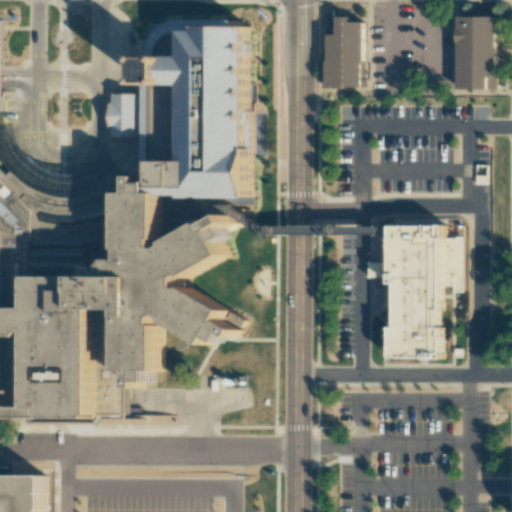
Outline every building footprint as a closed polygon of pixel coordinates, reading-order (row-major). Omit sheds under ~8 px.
[(338,16),(352,16),(352,21),(367,22),(366,87),(328,87),(329,33),(337,33),(338,16)] [(497,16),(460,16),(460,89),(497,89),(497,16)] [(250,29),(230,29),(230,34),(191,34),(191,59),(171,59),(171,80),(191,80),(192,162),(161,162),(161,185),(147,185),(147,176),(137,176),(137,192),(125,192),(126,248),(130,248),(130,259),(117,259),(109,267),(97,267),(92,275),(32,275),(31,307),(9,306),(10,256),(33,256),(33,242),(66,242),(66,229),(62,228),(62,224),(39,223),(39,216),(43,211),(61,215),(61,207),(57,205),(57,196),(48,196),(28,186),(12,171),(8,176),(0,168),(0,392),(7,392),(6,336),(24,336),(32,329),(32,409),(46,409),(46,420),(128,420),(128,384),(99,384),(100,310),(126,310),(125,370),(136,370),(136,389),(159,389),(159,372),(165,372),(165,325),(161,325),(161,318),(167,315),(173,318),(172,323),(213,345),(217,337),(227,343),(231,337),(240,342),(252,319),(192,286),(192,279),(230,254),(227,243),(236,238),(230,228),(238,223),(233,213),(217,223),(213,216),(173,240),(174,245),(168,249),(162,246),(162,238),(167,238),(167,195),(249,195),(250,29)] [(141,93),(113,93),(112,135),(141,136),(141,93)] [(254,511),(254,473),(104,472),(104,511),(254,511)] [(47,511),(48,477),(0,476),(0,511),(47,511)]
